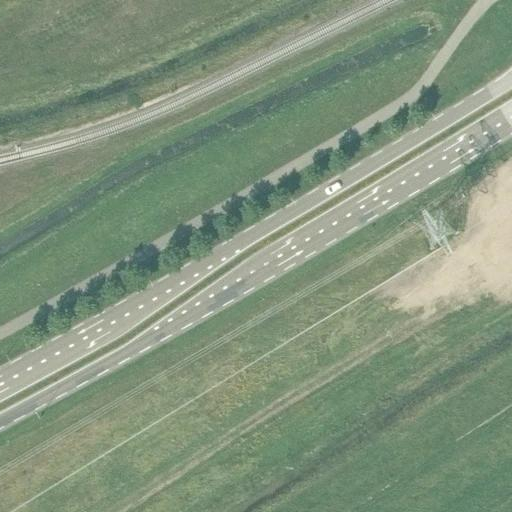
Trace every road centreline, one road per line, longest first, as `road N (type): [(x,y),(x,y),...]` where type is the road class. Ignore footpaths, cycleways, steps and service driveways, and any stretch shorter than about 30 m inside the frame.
road 1 (tertiary): [(0,420),(511,123)]
road 2 (tertiary): [(511,77),(229,249),(0,372)]
